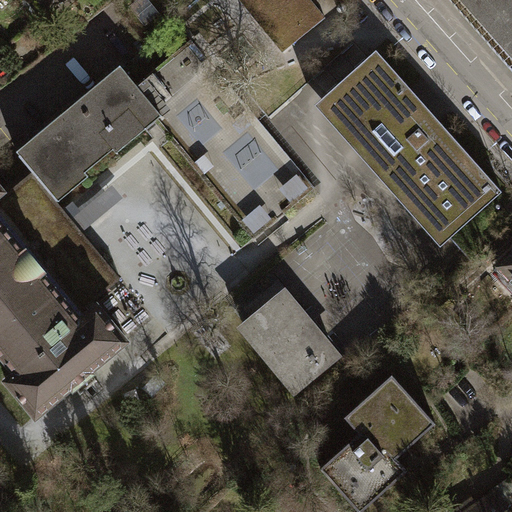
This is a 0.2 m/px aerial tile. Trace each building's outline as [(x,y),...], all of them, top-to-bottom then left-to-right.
[(41,0),(50,11),(63,0),(41,0)] [(253,0),(284,38),(319,10),(310,0),(253,0)] [(511,0),(445,0),(510,73),(511,71),(511,0)] [(155,121),(253,239),(314,188),(192,40),(138,85),(161,116),(155,121)] [(502,192),(377,50),(315,105),(441,246),(502,192)] [(19,156),(33,172),(1,198),(0,196),(0,222),(23,249),(26,247),(33,256),(33,257),(38,263),(39,263),(47,272),(43,274),(80,318),(88,311),(85,307),(120,279),(55,202),(56,201),(58,202),(89,176),(86,173),(113,149),(117,153),(155,121),(161,116),(138,85),(121,65),(17,151),(20,155),(19,156)] [(0,353),(15,371),(7,378),(7,382),(35,416),(38,416),(72,387),(74,389),(75,388),(76,388),(79,386),(79,385),(79,384),(79,381),(86,376),(90,376),(92,375),(92,374),(94,372),(92,370),(126,342),(126,339),(99,305),(95,305),(88,311),(80,318),(43,274),(47,272),(39,263),(38,263),(33,257),(33,256),(26,247),(23,249),(0,222),(0,194),(3,192),(0,188),(0,353)] [(95,211),(104,221),(124,203),(115,193),(95,211)] [(511,254),(497,267),(511,284),(511,254)] [(343,352),(286,282),(236,323),(294,392),(343,352)] [(450,307),(459,299),(449,288),(430,306),(453,331),(463,321),(450,307)] [(358,430),(319,466),(360,511),(408,468),(398,457),(436,423),(391,374),(345,416),(358,430)] [(511,511),(511,484),(497,495),(509,511),(511,511)] [(460,511),(509,511),(497,495),(495,492),(477,505),(473,499),(458,509),(460,511)]
